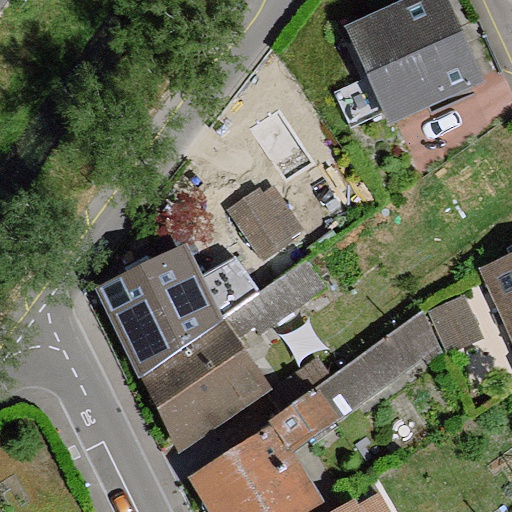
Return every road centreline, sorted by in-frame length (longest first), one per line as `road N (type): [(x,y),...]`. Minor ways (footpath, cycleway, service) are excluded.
road 1 (unclassified): [(39,310),(279,0)]
road 2 (residential): [(39,310),(151,511)]
